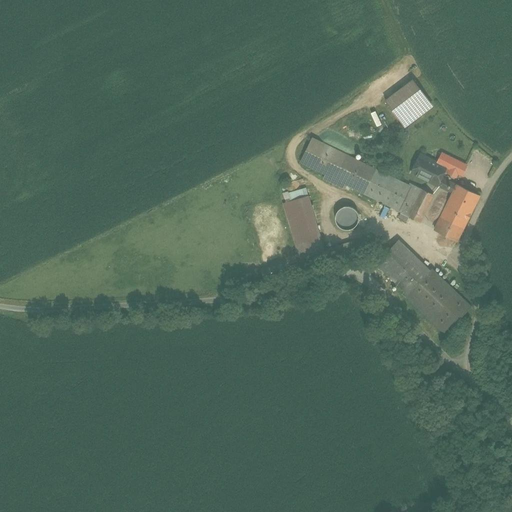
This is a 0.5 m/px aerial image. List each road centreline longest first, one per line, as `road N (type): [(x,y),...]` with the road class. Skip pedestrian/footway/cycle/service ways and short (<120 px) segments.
road 1 (residential): [(464,382),(381,291),(342,273),(307,276),(260,296),(0,305)]
road 2 (unclassified): [(464,382),(477,314),(467,238),(511,156)]
